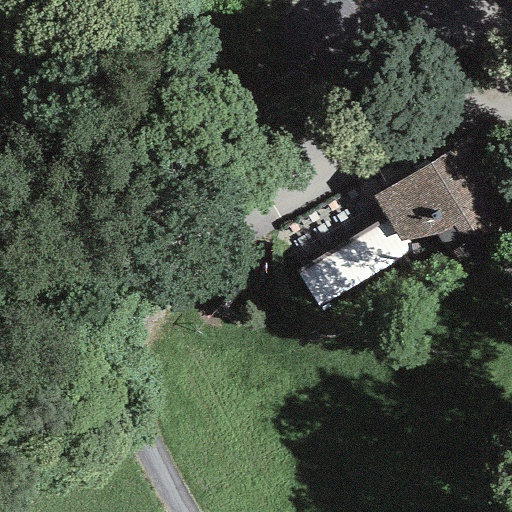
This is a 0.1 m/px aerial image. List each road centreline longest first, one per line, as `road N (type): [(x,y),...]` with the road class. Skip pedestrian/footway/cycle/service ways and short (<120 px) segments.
road 1 (unclassified): [(511,120),(448,120),(387,142),(162,270),(133,297)]
road 2 (unclassified): [(182,511),(135,425),(124,386),(119,353),(133,297)]
road 3 (track): [(133,297),(0,242)]
